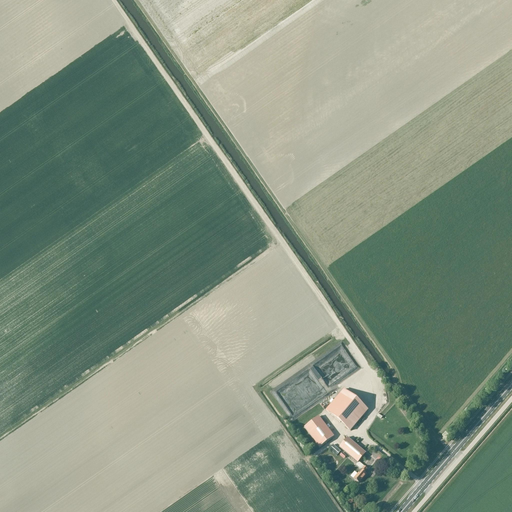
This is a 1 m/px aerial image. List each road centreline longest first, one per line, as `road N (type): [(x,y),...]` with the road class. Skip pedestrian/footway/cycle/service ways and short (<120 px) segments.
road 1 (primary): [(401,511),(511,384)]
road 2 (unclassified): [(414,511),(511,399)]
